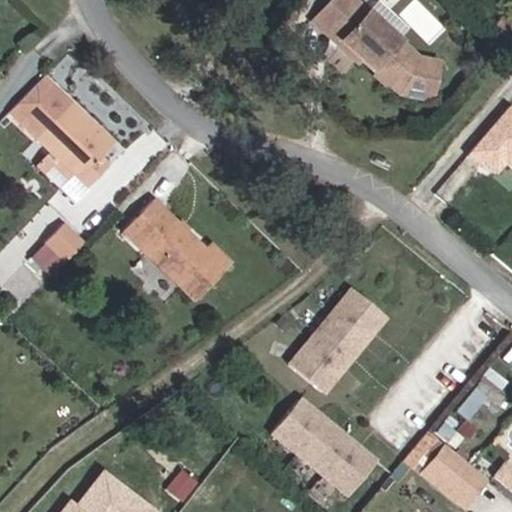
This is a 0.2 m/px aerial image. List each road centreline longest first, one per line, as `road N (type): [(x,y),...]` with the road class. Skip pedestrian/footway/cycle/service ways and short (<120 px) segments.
road 1 (unclassified): [(389,198),(226,132),(151,87),(99,25),(90,0)]
road 2 (residential): [(511,55),(389,198)]
road 3 (unclassified): [(511,303),(389,198)]
